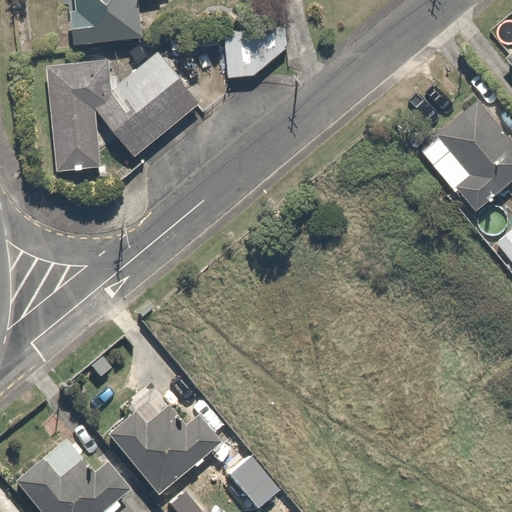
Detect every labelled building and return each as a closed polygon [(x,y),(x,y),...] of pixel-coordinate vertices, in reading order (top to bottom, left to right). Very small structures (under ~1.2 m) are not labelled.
[(155,0),(68,0),(75,47),(151,32),(145,2),(155,0)] [(297,44),(282,26),(258,45),(229,46),(230,76),(259,75),(297,44)] [(511,56),(488,74),(511,106),(511,56)] [(115,101),(112,60),(47,67),(63,164),(108,162),(99,104),(115,101)] [(509,177),(467,118),(407,160),(449,219),(509,177)] [(135,409),(109,429),(157,495),(221,442),(199,413),(183,424),(168,403),(145,423),(135,409)] [(69,437),(15,481),(40,511),(103,511),(131,491),(105,458),(93,470),(69,437)] [(273,485),(247,451),(221,471),(247,504),(273,485)]
